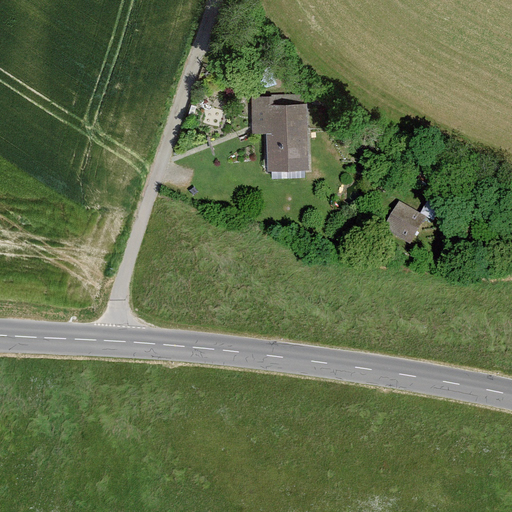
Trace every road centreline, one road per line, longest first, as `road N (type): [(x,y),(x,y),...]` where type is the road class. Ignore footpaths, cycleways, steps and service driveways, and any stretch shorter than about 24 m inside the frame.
road 1 (secondary): [(511,395),(219,349),(0,335)]
road 2 (track): [(116,340),(122,279),(215,0)]
